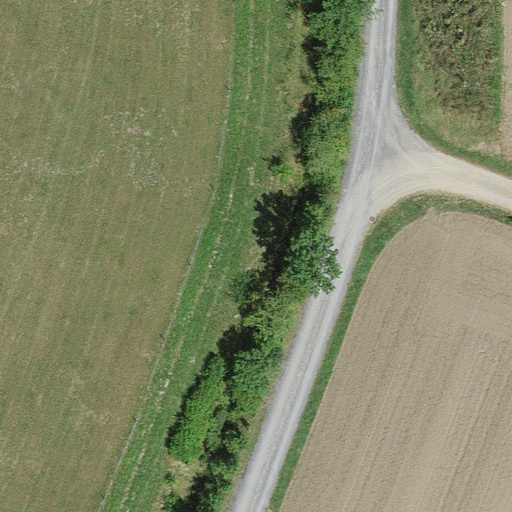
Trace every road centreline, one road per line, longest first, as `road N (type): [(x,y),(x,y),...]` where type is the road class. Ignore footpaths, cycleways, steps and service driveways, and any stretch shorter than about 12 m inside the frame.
road 1 (track): [(259,511),(382,161),(400,0)]
road 2 (track): [(382,161),(511,195)]
